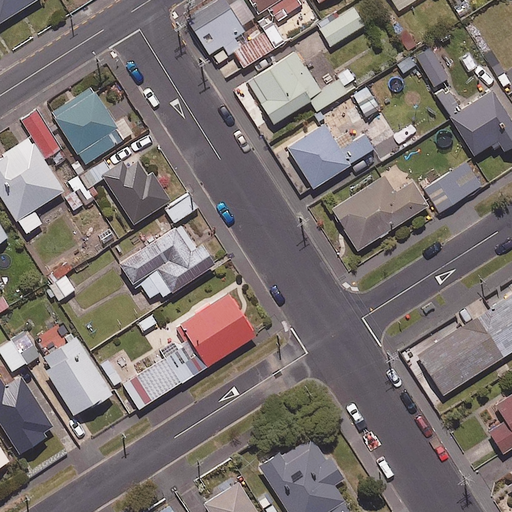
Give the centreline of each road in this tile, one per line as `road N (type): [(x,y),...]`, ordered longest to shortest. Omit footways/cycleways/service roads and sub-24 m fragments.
road 1 (residential): [(333,336),(129,12)]
road 2 (residential): [(58,511),(333,336)]
road 3 (residential): [(333,336),(511,222)]
road 4 (residential): [(447,511),(333,336)]
road 5 (tertiary): [(129,12),(0,95)]
